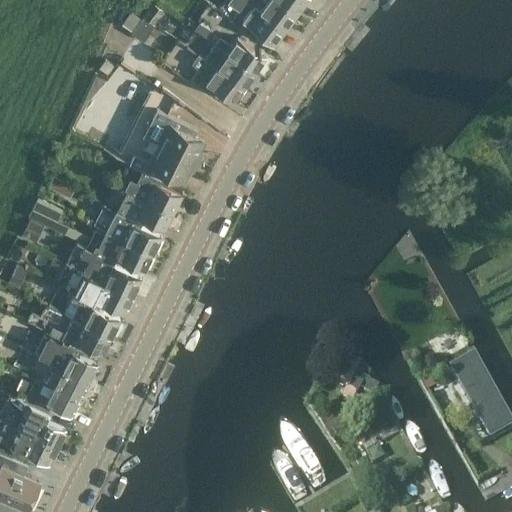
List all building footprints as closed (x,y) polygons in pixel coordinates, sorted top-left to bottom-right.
[(274,44),(298,13),(282,0),(267,0),(248,24),(274,44)] [(282,0),(298,13),(308,0),(282,0)] [(152,1),(143,14),(155,23),(165,10),(152,1)] [(155,23),(142,14),(141,16),(130,9),(121,23),(132,30),(131,32),(144,40),(155,23)] [(212,29),(199,21),(193,29),(207,38),(212,29)] [(221,36),(215,43),(255,71),(266,56),(239,37),(234,44),(221,36)] [(255,71),(215,43),(206,57),(205,58),(245,85),(255,71)] [(205,58),(206,57),(199,52),(192,62),(199,67),(195,73),(194,72),(191,76),(205,86),(208,82),(235,101),(245,85),(205,58)] [(107,73),(114,65),(105,58),(98,67),(107,73)] [(139,121),(144,112),(132,106),(127,115),(139,121)] [(169,123),(159,141),(198,162),(203,153),(202,146),(205,140),(190,133),(194,126),(168,112),(164,121),(169,123)] [(122,156),(127,144),(115,138),(109,150),(122,156)] [(198,162),(159,141),(150,160),(145,157),(141,166),(166,179),(170,172),(184,179),(187,174),(193,171),(198,162)] [(154,173),(133,163),(128,161),(117,182),(173,210),(181,193),(164,184),(167,180),(154,173)] [(76,186),(54,174),(48,185),(70,197),(76,186)] [(173,210),(117,182),(108,201),(136,216),(138,211),(165,225),(173,210)] [(136,216),(108,201),(105,200),(94,221),(114,231),(152,250),(160,235),(139,224),(141,219),(136,216)] [(114,231),(106,227),(104,231),(98,243),(96,242),(93,247),(85,243),(89,234),(55,217),(58,210),(40,201),(31,216),(50,225),(50,226),(78,240),(78,241),(119,262),(121,257),(143,268),(152,250),(114,231)] [(36,240),(44,225),(30,217),(21,233),(36,240)] [(139,276),(117,266),(119,262),(78,241),(67,260),(82,267),(81,269),(131,293),(139,276)] [(28,253),(12,246),(8,257),(23,264),(28,253)] [(56,280),(66,263),(53,256),(44,273),(56,280)] [(17,261),(8,280),(20,285),(28,267),(17,261)] [(131,293),(81,269),(75,281),(71,279),(67,286),(75,290),(99,303),(101,299),(123,310),(131,293)] [(3,283),(0,281),(0,302),(14,309),(18,301),(14,298),(20,285),(8,280),(6,279),(3,283)] [(119,317),(98,306),(99,303),(75,290),(65,309),(65,310),(73,314),(111,334),(119,317)] [(22,306),(19,312),(32,319),(35,319),(37,314),(22,306)] [(111,334),(73,314),(63,334),(62,336),(79,344),(82,340),(102,350),(111,334)] [(75,347),(49,333),(38,353),(53,361),(53,362),(89,379),(97,362),(74,351),(75,347)] [(497,439),(511,429),(511,409),(481,354),(456,367),(497,439)] [(374,396),(379,385),(369,380),(370,379),(362,376),(366,368),(359,365),(360,363),(347,356),(334,382),(347,389),(347,388),(357,393),(363,382),(366,384),(363,391),(374,396)] [(89,379),(53,362),(51,365),(55,367),(49,379),(45,377),(45,378),(82,396),(89,379)] [(82,396),(45,378),(35,399),(51,406),(53,403),(73,413),(82,396)] [(28,402),(17,424),(57,443),(65,426),(45,416),(48,412),(28,402)] [(57,443),(17,424),(6,418),(0,430),(0,436),(9,441),(22,447),(48,461),(57,443)] [(0,490),(1,491),(0,492),(0,500),(24,511),(26,511),(43,479),(25,470),(29,462),(0,448),(0,490)]
